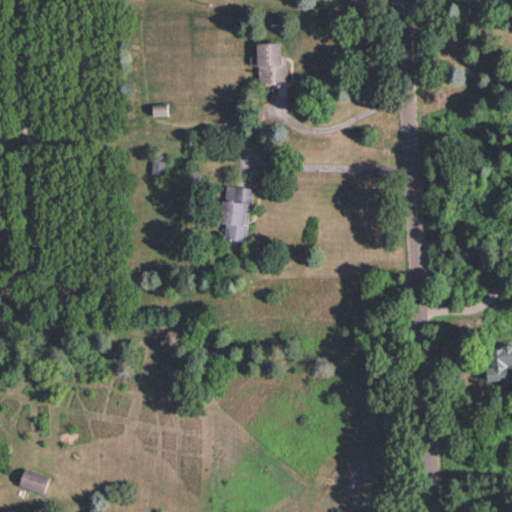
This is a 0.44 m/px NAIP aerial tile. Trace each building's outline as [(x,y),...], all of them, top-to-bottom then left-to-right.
[(258,81),(287,80),(286,53),(282,53),(281,41),(257,42),(257,56),(250,56),(251,64),(258,64),(258,81)] [(167,115),(167,102),(153,103),(153,115),(167,115)] [(151,173),(163,174),(165,160),(152,159),(151,173)] [(252,187),(225,183),(220,222),(226,223),(224,237),(245,240),(252,187)] [(508,379),(507,367),(511,367),(511,344),(490,346),(491,366),(486,366),(487,380),(508,379)] [(43,493),(50,475),(25,466),(18,484),(43,493)]
